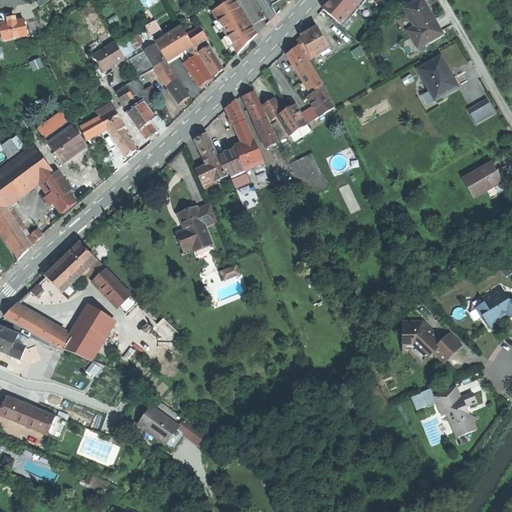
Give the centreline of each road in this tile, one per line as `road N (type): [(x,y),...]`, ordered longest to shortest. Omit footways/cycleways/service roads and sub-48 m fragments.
road 1 (residential): [(307,0),(0,300)]
road 2 (residential): [(442,0),(511,121)]
